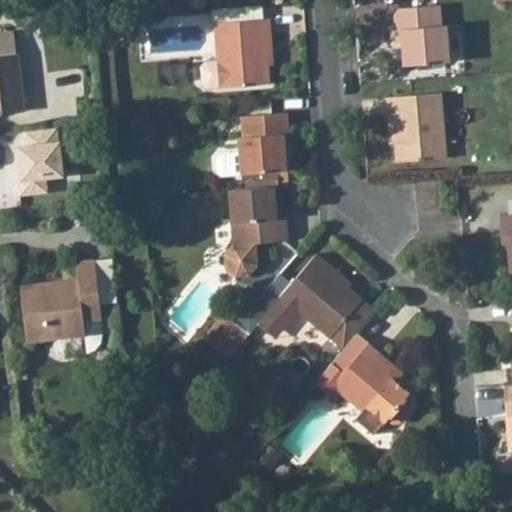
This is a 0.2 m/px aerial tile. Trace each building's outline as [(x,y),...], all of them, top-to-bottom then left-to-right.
[(440,5),(394,7),(395,29),(401,29),(403,66),(448,63),(446,25),(442,25),(440,5)] [(262,9),(212,12),(213,30),(263,27),(262,9)] [(263,27),(213,30),(215,65),(202,66),(197,71),(198,89),(204,94),(216,93),(266,89),(263,43),(268,43),(268,27),(263,27)] [(9,35),(0,36),(0,116),(19,115),(14,58),(12,58),(9,35)] [(440,94),(384,97),(385,113),(390,113),(393,160),(444,158),(440,94)] [(239,150),(213,152),(214,178),(286,173),(284,141),(289,142),(288,119),(243,121),(243,141),(239,141),(239,150)] [(58,128),(25,132),(27,146),(24,146),(20,153),(22,179),(19,180),(20,196),(48,193),(47,178),(63,177),(58,128)] [(279,189),(231,192),(235,246),(227,257),(227,270),(238,279),(252,278),(261,268),(259,244),(287,243),(286,221),(276,221),(275,205),(280,205),(279,189)] [(511,216),(503,217),(504,238),(510,238),(511,262),(511,216)] [(327,273),(315,262),(255,331),(260,335),(264,338),(267,339),(272,339),(275,339),(280,337),(284,334),(296,319),(342,359),(359,340),(375,322),(324,277),(327,273)] [(100,308),(96,266),(96,264),(80,265),(82,288),(65,290),(65,284),(23,288),(28,345),(86,339),(88,356),(97,354),(103,347),(102,338),(101,322),(102,322),(100,308)] [(112,265),(96,266),(100,308),(116,306),(112,265)] [(202,342),(217,354),(237,329),(224,317),(202,342)] [(255,331),(244,321),(237,329),(249,339),(255,331)] [(237,329),(217,354),(228,363),(249,339),(237,329)] [(342,359),(338,364),(350,374),(336,390),(365,416),(358,424),(376,439),(382,431),(384,433),(390,426),(394,429),(401,429),(412,416),(412,409),(408,406),(416,397),(378,364),(382,360),(359,340),(342,359)] [(511,387),(509,388),(501,388),(502,420),(509,420),(511,472),(511,387)] [(73,462),(62,476),(81,491),(92,479),(73,462)]
